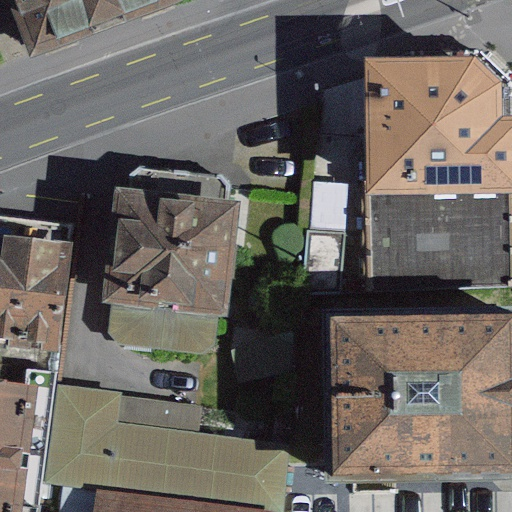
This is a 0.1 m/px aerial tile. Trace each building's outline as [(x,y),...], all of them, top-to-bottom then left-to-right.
[(7,0),(25,53),(180,0),(7,0)] [(511,90),(470,55),(368,59),(379,306),(511,300),(511,90)] [(228,195),(107,184),(93,332),(213,343),(228,195)] [(71,252),(0,242),(0,364),(54,372),(71,252)] [(511,323),(321,330),(326,505),(511,498),(511,323)] [(77,388),(0,380),(0,511),(63,511),(66,494),(75,402),(77,388)] [(91,497),(238,511),(299,511),(306,451),(208,441),(211,416),(75,402),(66,494),(91,497)] [(238,511),(91,497),(89,511),(238,511)]
